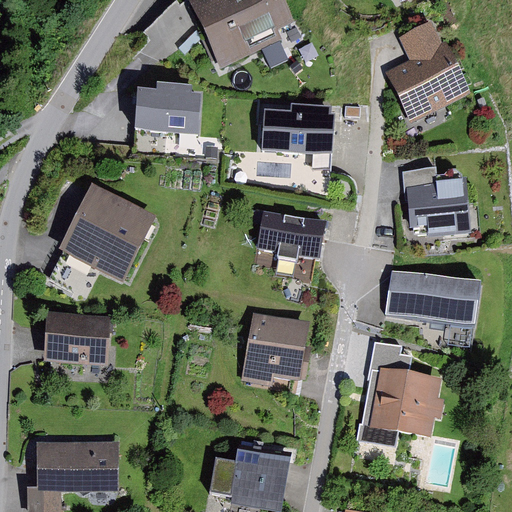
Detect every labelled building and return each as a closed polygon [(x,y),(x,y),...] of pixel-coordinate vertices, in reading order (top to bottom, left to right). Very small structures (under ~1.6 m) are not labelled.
[(294,22),(283,0),(188,0),(221,68),(282,40),(277,30),(294,22)] [(472,93),(446,42),(442,44),(432,23),(399,39),(410,60),(386,72),(411,123),(472,93)] [(198,133),(201,93),(192,93),(193,85),(158,82),(157,90),(139,88),(135,127),(167,130),(198,133)] [(292,111),(265,109),(263,151),(312,154),(311,170),(332,172),(336,114),(330,114),(330,107),(292,104),(292,111)] [(361,108),(345,107),(345,117),(360,118),(361,108)] [(167,130),(135,127),(133,148),(165,151),(167,130)] [(218,148),(207,147),(206,159),(217,160),(218,148)] [(403,171),(405,188),(464,182),(464,175),(455,170),(449,170),(445,175),(438,176),(437,168),(403,171)] [(464,182),(405,188),(409,228),(428,226),(429,235),(469,230),(464,182)] [(155,218),(93,186),(60,249),(64,251),(101,270),(123,281),(155,218)] [(326,230),(266,218),(258,259),(319,270),(326,230)] [(101,270),(64,251),(49,280),(86,299),(101,270)] [(392,270),(386,314),(451,323),(448,345),(471,349),(480,282),(392,270)] [(110,317),(47,313),(44,361),(108,365),(110,317)] [(310,324),(252,313),(240,381),(272,387),(274,377),(305,383),(312,349),(305,348),(310,324)] [(371,366),(379,367),(409,373),(412,357),(400,355),(402,348),(375,344),(371,366)] [(409,373),(379,367),(366,441),(396,447),(398,432),(433,438),(436,419),(441,420),(445,401),(437,400),(441,379),(409,373)] [(119,446),(38,444),(37,490),(62,490),(118,492),(119,446)] [(236,464),(216,461),(210,493),(233,496),(232,503),(281,511),(290,457),(238,449),(236,464)] [(61,511),(62,490),(37,490),(28,490),(27,511),(61,511)]
